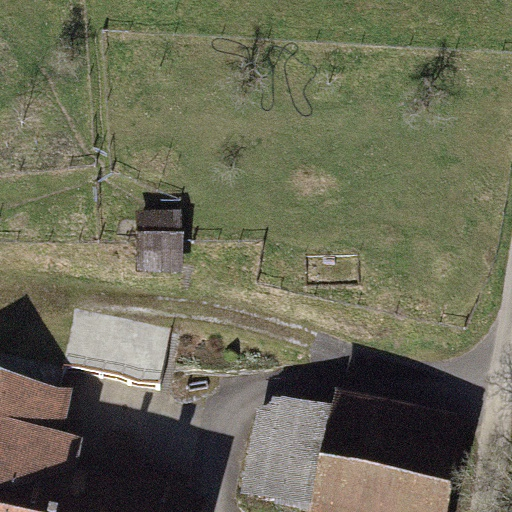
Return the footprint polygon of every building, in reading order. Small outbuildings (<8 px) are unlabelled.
[(140,281),(185,281),(185,215),(140,215),(140,281)] [(0,511),(141,511),(148,481),(133,478),(128,501),(62,486),(70,448),(51,444),(60,400),(0,387),(0,511)] [(314,511),(331,433),(294,425),(277,504),(314,511)] [(448,511),(461,455),(332,427),(331,433),(314,511),(448,511)] [(186,511),(191,491),(148,481),(141,511),(186,511)]
